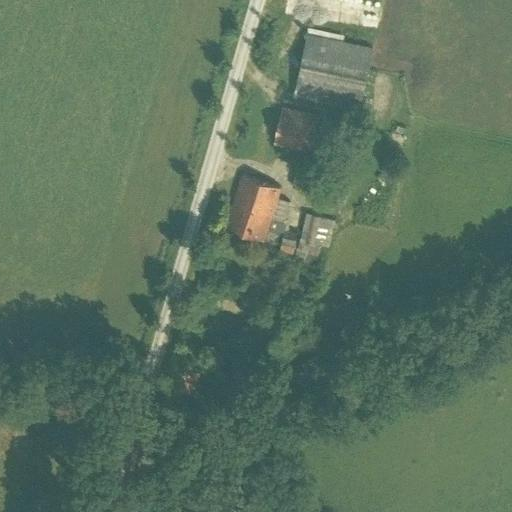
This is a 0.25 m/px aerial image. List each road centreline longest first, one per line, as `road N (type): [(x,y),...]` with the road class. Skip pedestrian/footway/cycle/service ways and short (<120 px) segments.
road 1 (unclassified): [(112,511),(255,0)]
road 2 (track): [(123,475),(162,470),(511,309)]
